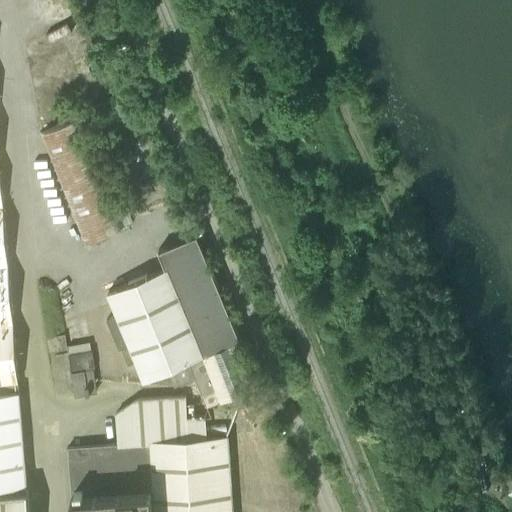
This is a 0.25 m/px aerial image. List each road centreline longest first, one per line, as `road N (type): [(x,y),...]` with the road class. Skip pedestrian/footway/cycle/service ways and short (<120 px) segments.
road 1 (unclassified): [(326,511),(117,0)]
road 2 (track): [(509,511),(310,0)]
